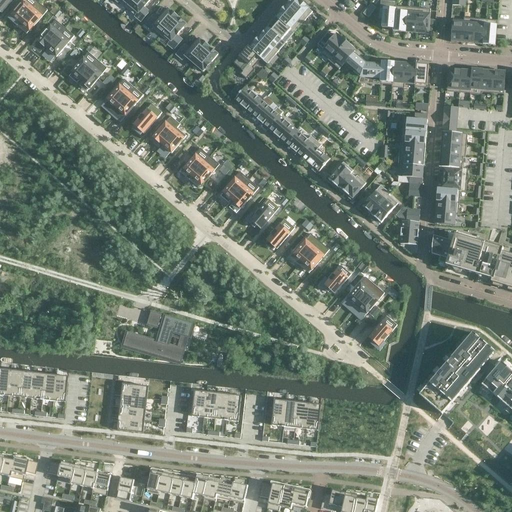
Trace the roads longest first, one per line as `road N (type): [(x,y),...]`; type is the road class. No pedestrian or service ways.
road 1 (tertiary): [(474,511),(424,481),(391,473),(0,434)]
road 2 (residential): [(363,364),(0,52)]
road 3 (residential): [(511,306),(438,284),(423,270),(439,56)]
road 4 (residential): [(0,259),(147,303)]
road 5 (tertiary): [(439,56),(381,48),(318,0)]
road 6 (residential): [(279,0),(240,41),(182,0)]
